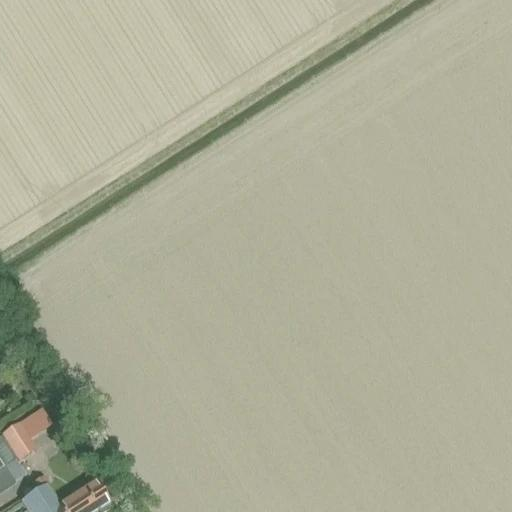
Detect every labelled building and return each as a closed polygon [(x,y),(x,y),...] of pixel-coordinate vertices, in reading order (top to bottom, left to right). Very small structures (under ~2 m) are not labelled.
[(0,341),(0,356),(22,343),(15,333),(0,341)] [(0,436),(16,460),(33,449),(15,421),(0,430),(0,436)] [(0,500),(16,490),(11,483),(22,475),(13,462),(0,471),(0,500)] [(58,507),(61,511),(107,511),(112,509),(96,484),(84,491),(58,507)] [(37,494),(21,504),(25,511),(61,511),(58,507),(51,497),(54,495),(48,486),(37,494)]
